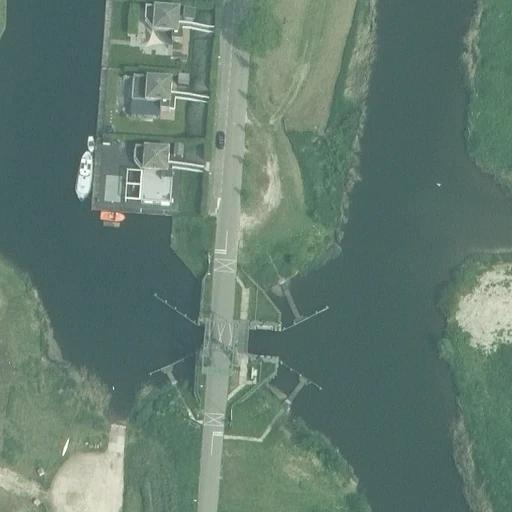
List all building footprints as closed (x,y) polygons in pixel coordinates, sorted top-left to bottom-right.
[(183,35),(182,35),(177,35),(179,12),(145,10),(144,22),(153,33),(153,34),(154,34),(167,50),(172,50),(172,44),(182,45),(183,35)] [(183,13),(183,24),(194,24),(194,13),(183,13)] [(176,76),(176,87),(187,88),(188,77),(176,76)] [(169,114),(171,82),(133,80),(131,104),(160,106),(159,114),(169,114)] [(174,145),(173,157),(183,157),(184,145),(174,145)] [(135,150),(134,163),(143,173),(142,175),(140,205),(170,206),(172,176),(167,175),(168,152),(135,150)]
